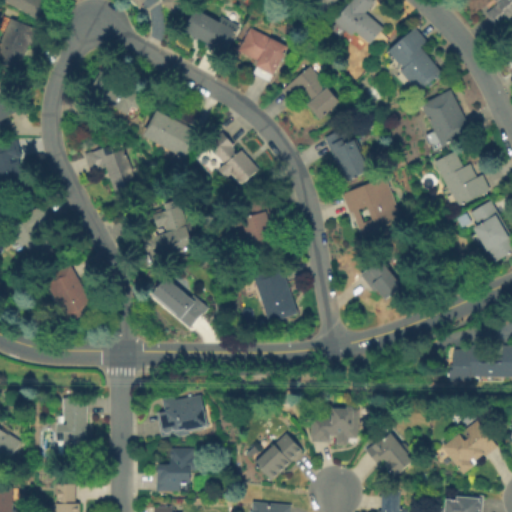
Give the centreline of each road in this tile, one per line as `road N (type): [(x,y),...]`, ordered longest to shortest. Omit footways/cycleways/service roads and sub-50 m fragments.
road 1 (residential): [(330,345),(306,202),(279,146),(239,106),(90,19),(59,73),(50,123),(61,166),(114,274),(117,349)]
road 2 (tertiary): [(511,278),(391,329),(290,350),(61,348),(0,333)]
road 3 (residential): [(117,349),(118,511)]
road 4 (residential): [(511,134),(471,53),(424,0)]
